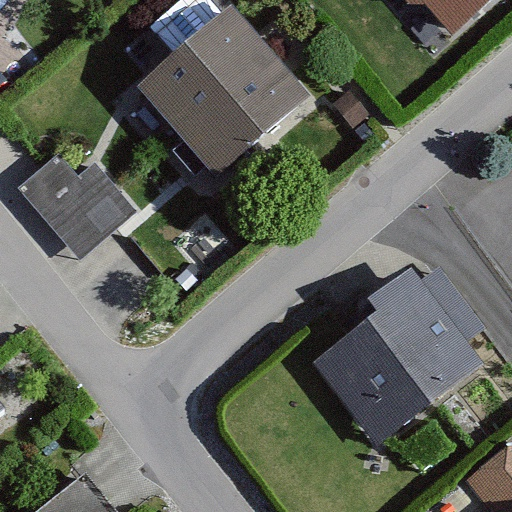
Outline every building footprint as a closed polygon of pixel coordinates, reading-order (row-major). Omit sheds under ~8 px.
[(483,0),(387,0),(402,17),(413,8),(439,38),(483,0)] [(215,188),(308,108),(232,21),(139,100),(215,188)] [(133,216),(70,145),(21,189),(84,259),(133,216)] [(407,293),(395,278),(347,315),(358,329),(305,370),(369,452),(469,374),(452,353),(476,334),(430,275),(407,293)] [(482,511),(511,511),(511,444),(511,445),(461,484),(482,511)] [(93,511),(72,484),(34,511),(93,511)]
